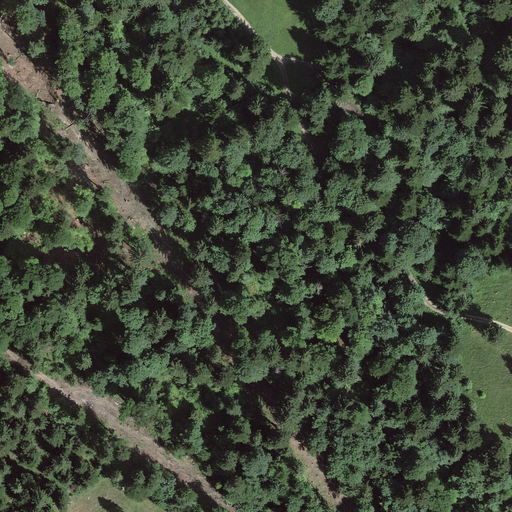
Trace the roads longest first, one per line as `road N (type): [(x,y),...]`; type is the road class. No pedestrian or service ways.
road 1 (track): [(511,329),(432,306),(310,140),(280,58),(222,0)]
road 2 (track): [(511,206),(346,107),(314,65),(280,58)]
